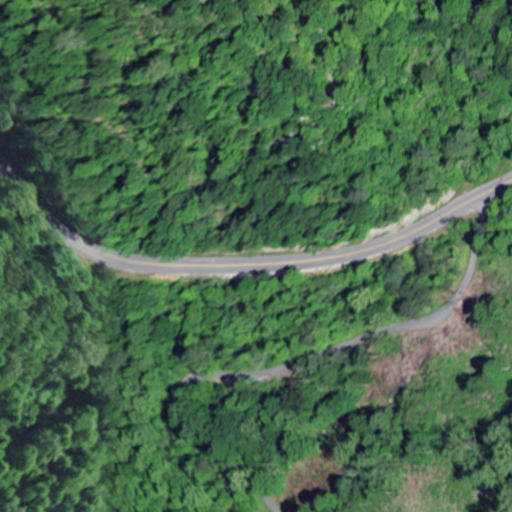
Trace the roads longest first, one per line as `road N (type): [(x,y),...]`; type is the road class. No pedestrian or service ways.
road 1 (secondary): [(0,166),(72,236),(109,254),(175,264),(346,252),(407,232),(511,179)]
road 2 (residential): [(294,511),(279,483),(286,429),(511,343)]
